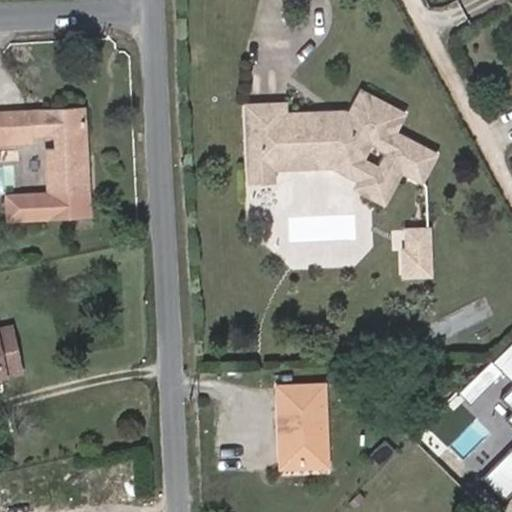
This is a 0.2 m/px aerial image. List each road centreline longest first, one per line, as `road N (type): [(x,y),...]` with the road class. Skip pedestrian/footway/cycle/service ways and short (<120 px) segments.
road 1 (unclassified): [(177,511),(151,10)]
road 2 (residential): [(406,0),(511,194)]
road 3 (unclassified): [(151,10),(0,18)]
